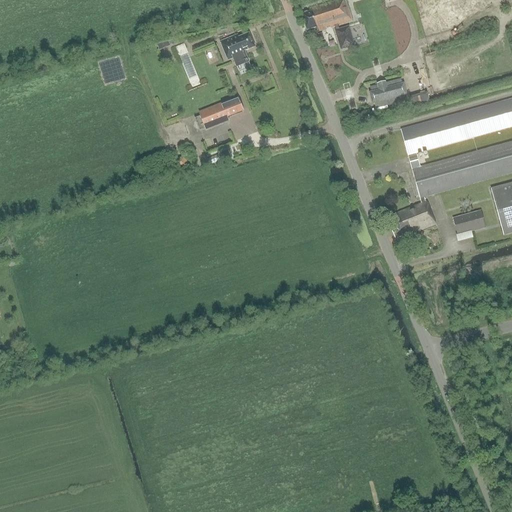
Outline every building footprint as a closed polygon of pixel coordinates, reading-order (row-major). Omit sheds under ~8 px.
[(311,11),(302,14),(307,30),(316,27),(318,31),(349,20),(342,0),(340,0),(311,9),(311,11)] [(377,10),(379,18),(389,16),(387,8),(377,10)] [(381,40),(395,36),(391,25),(378,29),(381,40)] [(245,51),(255,47),(250,33),(239,38),(238,35),(221,42),(228,60),(234,58),(235,62),(247,57),(248,60),(247,60),(247,62),(249,62),(252,69),(252,68),(247,55),(246,55),(245,51)] [(176,40),(157,44),(160,51),(171,46),(173,45),(173,46),(178,43),(176,40)] [(181,54),(188,51),(185,43),(178,47),(181,54)] [(406,96),(403,86),(402,86),(401,82),(386,86),(386,84),(377,87),(378,88),(371,90),(372,94),(371,95),(374,104),(375,104),(376,109),(406,101),(405,97),(406,96)] [(223,108),(201,116),(206,129),(229,120),(228,118),(244,111),(239,98),(221,105),(223,108)] [(511,173),(511,142),(443,161),(442,156),(430,160),(431,164),(420,167),(417,154),(511,127),(511,100),(401,131),(422,204),(392,216),(396,228),(392,230),(396,239),(403,236),(404,240),(414,236),(414,235),(437,226),(425,197),(511,173)] [(188,167),(184,156),(175,160),(178,170),(188,167)] [(505,235),(511,233),(511,184),(492,190),(505,235)] [(486,228),(481,211),(453,218),(458,236),(486,228)]
